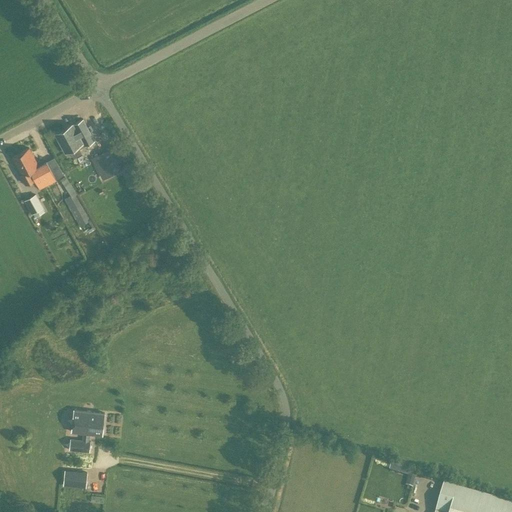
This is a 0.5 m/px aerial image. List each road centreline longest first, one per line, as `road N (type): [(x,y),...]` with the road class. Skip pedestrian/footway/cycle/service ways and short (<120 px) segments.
road 1 (unclassified): [(264,511),(283,401),(99,85)]
road 2 (unclassified): [(267,0),(99,85)]
